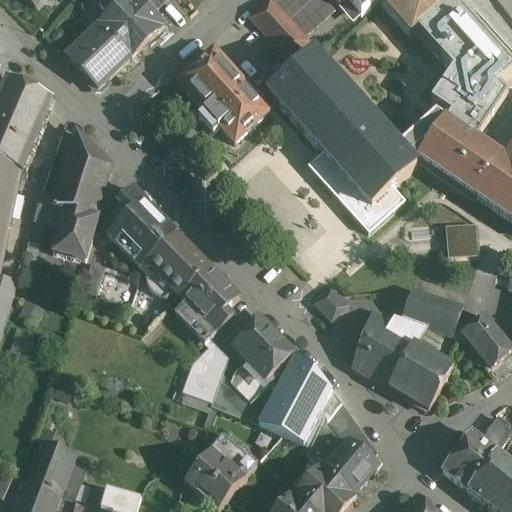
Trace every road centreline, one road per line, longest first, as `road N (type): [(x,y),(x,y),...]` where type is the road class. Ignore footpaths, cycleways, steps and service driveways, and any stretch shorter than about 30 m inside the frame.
road 1 (residential): [(415,476),(353,394),(104,128)]
road 2 (residential): [(104,128),(242,0)]
road 3 (residential): [(104,128),(0,26)]
road 4 (residential): [(511,394),(464,421),(415,476)]
